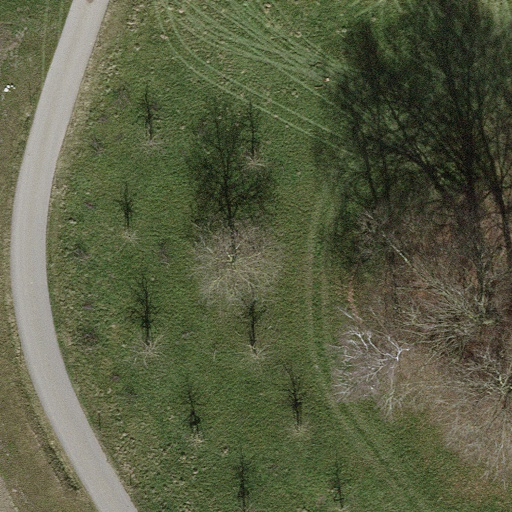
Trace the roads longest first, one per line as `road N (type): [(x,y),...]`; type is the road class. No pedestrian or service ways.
road 1 (motorway): [(390,511),(363,0)]
road 2 (motorway): [(57,0),(82,511)]
